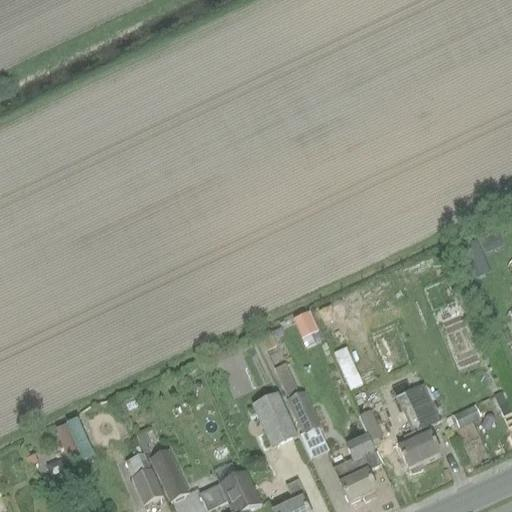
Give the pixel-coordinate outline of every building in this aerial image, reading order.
[(485,256),(504,248),(498,233),(479,241),(485,256)] [(454,256),(462,273),(483,263),(474,246),(454,256)] [(439,271),(441,277),(449,280),(455,277),(450,266),(439,271)] [(331,324),(334,316),(331,309),(319,315),(325,327),(331,324)] [(308,316),(294,322),(307,348),(320,342),(308,316)] [(271,336),(261,341),(267,354),(277,349),(271,336)] [(276,373),(285,392),(295,387),(286,368),(276,373)] [(414,438),(429,432),(441,426),(424,388),(397,401),(414,438)] [(280,397),(253,409),(272,452),(299,440),(280,397)] [(303,397),(297,399),(287,404),(303,438),(318,430),(303,397)] [(475,408),(453,419),(459,430),(481,420),(475,408)] [(371,444),(384,438),(372,412),(359,418),(371,444)] [(68,460),(78,456),(67,427),(56,431),(68,460)] [(144,453),(161,445),(152,429),(136,437),(144,453)] [(398,453),(400,456),(408,474),(410,474),(411,477),(424,473),(422,468),(441,459),(429,432),(414,438),(405,443),(408,448),(398,453)] [(368,476),(373,473),(382,469),(367,437),(346,447),(353,463),(333,472),(349,507),(377,495),(368,476)] [(150,462),(171,506),(189,498),(168,454),(150,462)] [(126,465),(134,484),(153,474),(145,457),(126,465)] [(153,474),(134,484),(145,509),(166,499),(153,474)] [(246,476),(199,498),(206,511),(214,511),(228,506),(230,511),(253,511),(261,508),(246,476)] [(295,506),(282,511),(306,511),(302,503),(307,500),(299,482),(286,488),(295,506)]
